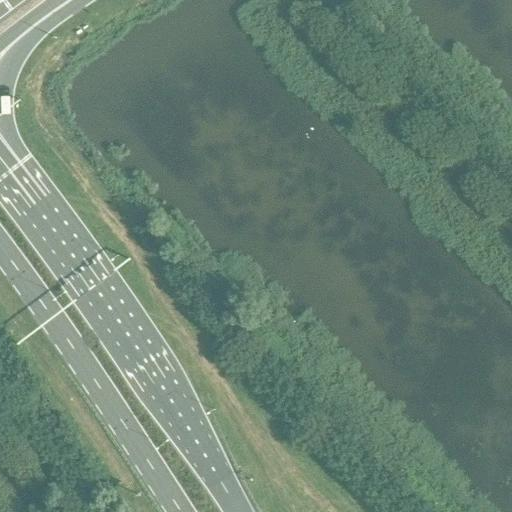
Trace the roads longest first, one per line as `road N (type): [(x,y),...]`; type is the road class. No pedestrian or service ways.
road 1 (primary): [(237,511),(118,321),(9,172)]
road 2 (primary): [(0,247),(180,511)]
